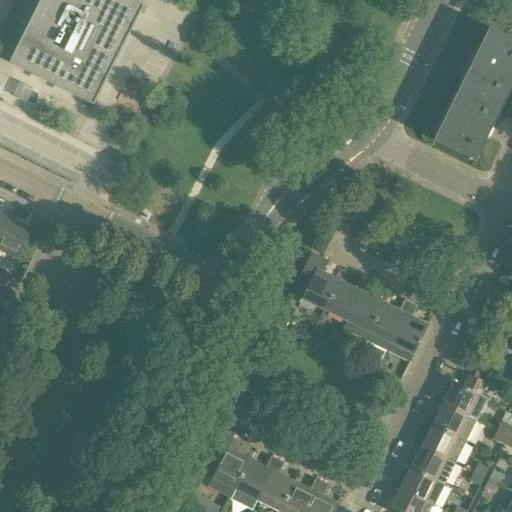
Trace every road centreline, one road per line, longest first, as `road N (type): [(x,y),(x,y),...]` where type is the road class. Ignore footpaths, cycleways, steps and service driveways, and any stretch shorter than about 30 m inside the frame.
road 1 (tertiary): [(117,511),(227,283)]
road 2 (tertiary): [(227,283),(271,205),(365,133)]
road 3 (residential): [(375,495),(454,313)]
road 4 (residential): [(0,375),(83,212)]
road 5 (residential): [(227,283),(83,212)]
road 6 (residential): [(500,205),(365,133)]
road 7 (tertiary): [(365,133),(439,0)]
road 8 (residential): [(375,495),(250,437)]
road 9 (residential): [(454,313),(340,255)]
